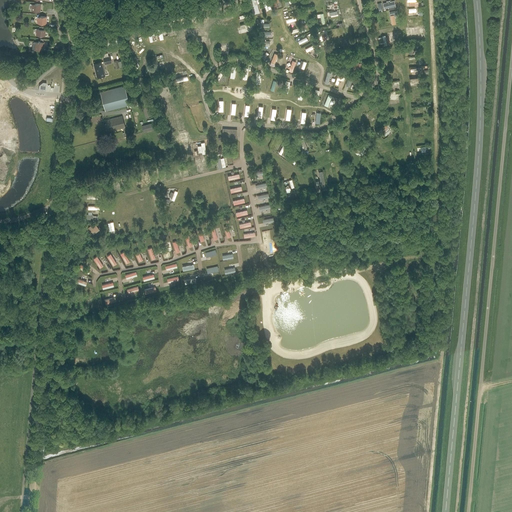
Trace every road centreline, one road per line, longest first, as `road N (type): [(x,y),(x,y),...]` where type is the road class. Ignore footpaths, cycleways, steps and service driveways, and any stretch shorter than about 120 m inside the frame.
road 1 (unclassified): [(30,511),(74,54),(68,0)]
road 2 (trunk): [(444,511),(479,154),(475,0)]
road 3 (unclassified): [(468,511),(511,61)]
